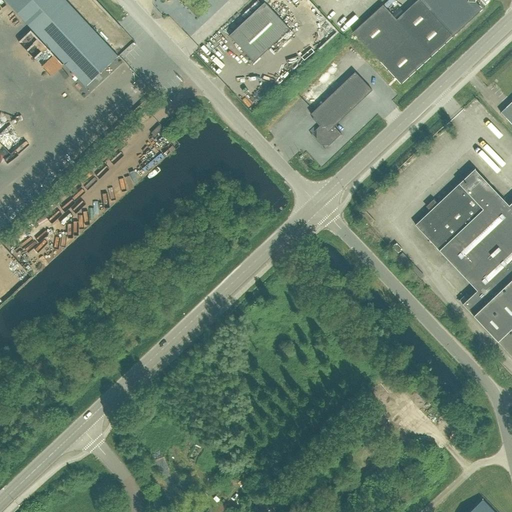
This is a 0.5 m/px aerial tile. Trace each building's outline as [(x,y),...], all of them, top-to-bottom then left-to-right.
[(2,0),(16,13),(84,87),(116,57),(63,0),(2,0)] [(473,0),(417,0),(396,20),(382,5),(352,33),(401,84),(430,57),(482,9),(473,0)] [(272,10),(264,2),(229,36),(241,48),(254,62),(289,29),(286,25),(272,10)] [(342,135),(334,127),(372,90),(355,72),(311,114),(322,126),(316,132),(317,140),(321,145),(329,145),(341,134),(342,135)] [(511,101),(500,113),(511,125),(511,101)] [(416,225),(477,291),(463,305),(511,357),(511,203),(509,206),(475,170),(416,225)] [(393,247),(399,253),(403,249),(397,243),(393,247)] [(454,295),(461,302),(474,289),(467,282),(454,295)] [(494,511),(483,500),(470,511),(494,511)]
